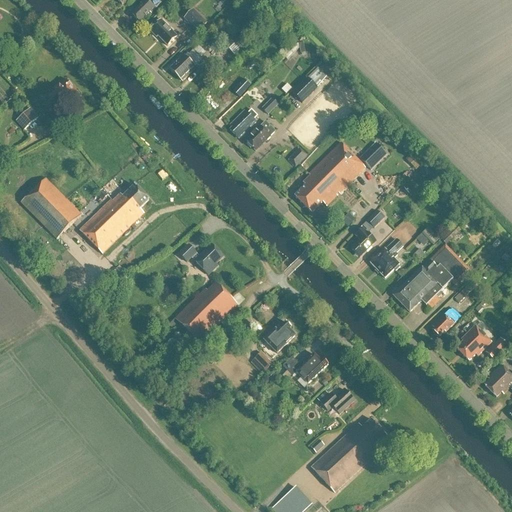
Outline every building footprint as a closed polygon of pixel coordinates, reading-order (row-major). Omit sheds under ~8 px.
[(154,0),(150,4),(146,0),(145,0),(140,5),(142,7),(132,16),(139,24),(150,14),(151,16),(156,10),(165,0),(154,0)] [(194,12),(190,16),(185,21),(198,34),(207,26),(194,12)] [(178,39),(162,22),(150,33),(157,39),(158,38),(168,48),(178,39)] [(235,36),(224,46),(234,57),(245,47),(244,45),(238,39),(235,36)] [(198,66),(203,61),(193,52),(189,56),(188,55),(185,58),(184,58),(171,72),(183,84),(197,71),(197,70),(200,67),(198,66)] [(293,94),(303,104),(318,89),(308,79),(293,94)] [(234,92),(233,94),(239,100),(241,98),(246,92),(250,88),(244,82),(234,92)] [(61,113),(78,96),(71,88),(72,87),(68,83),(67,84),(66,83),(60,89),(55,93),(55,94),(50,99),(56,105),(55,106),(61,113)] [(203,95),(215,109),(228,97),(215,84),(203,95)] [(269,116),(281,103),(275,97),(263,110),(269,116)] [(29,127),(39,119),(31,110),(21,118),(29,127)] [(251,113),(248,116),(246,114),(231,128),(233,131),(231,133),(240,142),(257,125),(253,121),(256,118),(251,113)] [(262,143),(264,145),(271,138),(275,133),(266,124),(261,128),(246,143),(254,151),(262,143)] [(341,145),(309,176),(311,178),(312,178),(317,183),(315,185),(316,187),(333,170),(349,186),(365,170),(341,145)] [(376,145),(359,161),(371,172),(387,156),(376,145)] [(300,150),(296,154),(303,162),(308,158),(300,150)] [(415,154),(407,162),(416,172),(424,164),(415,154)] [(306,188),(295,199),(311,215),(323,204),(327,208),(349,186),(333,170),(316,187),(315,185),(317,183),(312,178),(311,178),(303,185),(306,188)] [(57,241),(82,216),(46,180),(21,204),(57,241)] [(149,202),(135,187),(123,199),(121,196),(113,203),(112,202),(80,233),(103,256),(144,215),(140,211),(149,202)] [(103,202),(108,197),(103,192),(98,197),(103,202)] [(367,222),(374,230),(384,220),(377,212),(367,222)] [(349,215),(342,223),(348,229),(355,221),(349,215)] [(442,242),(446,247),(461,232),(456,227),(442,242)] [(425,247),(430,242),(434,246),(440,240),(429,228),(417,240),(425,247)] [(356,236),(358,238),(361,241),(351,251),(360,260),(376,244),(362,230),(356,236)] [(403,249),(397,242),(385,252),(385,251),(371,265),(385,280),(394,271),(396,273),(400,269),(398,268),(399,267),(394,261),(397,257),(396,256),(403,249)] [(216,265),(223,259),(211,247),(200,258),(189,247),(179,256),(187,264),(191,260),(208,277),(218,267),(216,265)] [(470,273),(445,247),(422,270),(407,284),(405,284),(403,286),(403,288),(394,298),(410,314),(421,303),(426,308),(451,283),(456,288),(470,273)] [(420,251),(414,256),(419,261),(425,256),(420,251)] [(511,259),(507,254),(502,259),(510,267),(511,265),(511,259)] [(116,270),(112,275),(113,276),(118,282),(123,278),(116,270)] [(238,307),(216,285),(208,293),(206,291),(175,321),(199,346),(238,307)] [(459,305),(467,298),(473,292),(468,287),(455,301),(459,305)] [(453,310),(450,314),(449,313),(445,317),(444,317),(433,329),(435,331),(433,333),(434,333),(433,336),(436,339),(439,338),(439,339),(444,334),(445,335),(454,326),(462,318),(453,310)] [(245,321),(232,333),(236,338),(249,326),(245,321)] [(291,329),(287,325),(278,333),(276,332),(264,343),(277,356),(296,338),(289,331),(291,329)] [(483,336),(476,329),(475,328),(461,342),(463,344),(456,351),(469,364),(476,357),(478,359),(492,345),(483,336)] [(500,340),(486,354),(494,362),(494,363),(508,349),(508,348),(500,340)] [(255,360),(254,361),(266,373),(272,366),(273,366),(261,354),(255,360)] [(297,364),(287,373),(292,377),(293,378),(297,374),(302,379),(308,386),(328,367),(323,361),(321,363),(315,357),(311,360),(310,358),(303,364),(305,366),(302,369),(297,364)] [(511,374),(510,376),(501,367),(488,381),(489,382),(484,387),(496,399),(501,394),(503,396),(509,390),(511,392),(511,374)] [(340,416),(355,403),(344,392),(335,400),(331,396),(321,405),(328,413),(333,409),(340,416)] [(334,495),(349,481),(382,451),(378,447),(387,439),(372,422),(362,430),(359,426),(311,470),(334,495)] [(317,454),(324,447),(320,442),(312,449),(317,454)] [(273,511),(305,511),(312,506),(296,488),(272,510),(273,511)]
